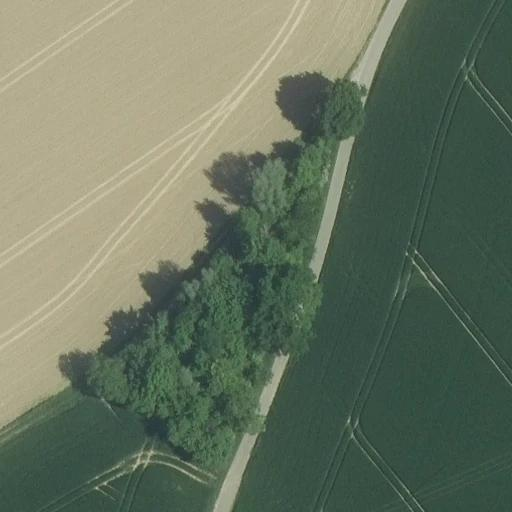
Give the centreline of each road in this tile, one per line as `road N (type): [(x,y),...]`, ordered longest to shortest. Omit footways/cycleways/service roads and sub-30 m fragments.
road 1 (unclassified): [(401,0),(355,90),(330,211),(220,511)]
road 2 (track): [(355,90),(102,387),(0,439)]
